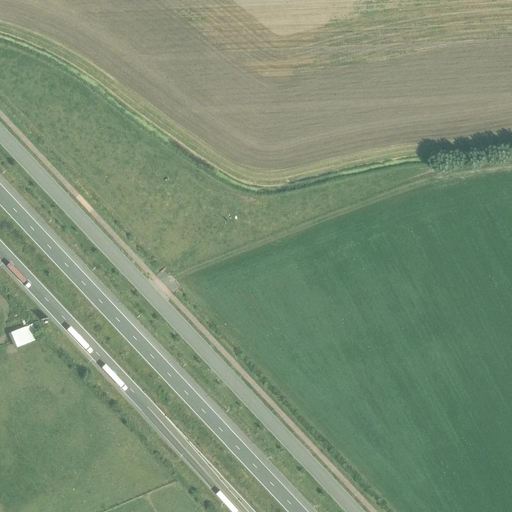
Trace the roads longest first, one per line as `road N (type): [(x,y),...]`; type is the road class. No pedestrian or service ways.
road 1 (unclassified): [(354,511),(0,136)]
road 2 (trunk): [(297,511),(0,193)]
road 3 (trunk): [(0,249),(246,511)]
